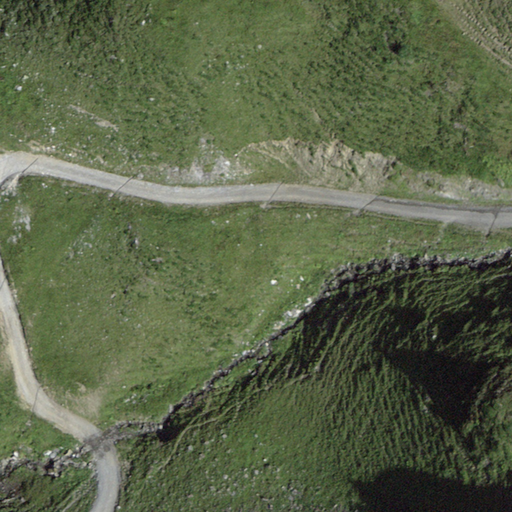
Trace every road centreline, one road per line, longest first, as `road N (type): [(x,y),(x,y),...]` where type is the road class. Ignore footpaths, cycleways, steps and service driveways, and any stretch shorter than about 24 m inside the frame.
road 1 (track): [(511,210),(446,209),(314,183),(137,185),(7,167),(0,182)]
road 2 (track): [(0,247),(14,320),(54,413),(117,462),(114,511)]
